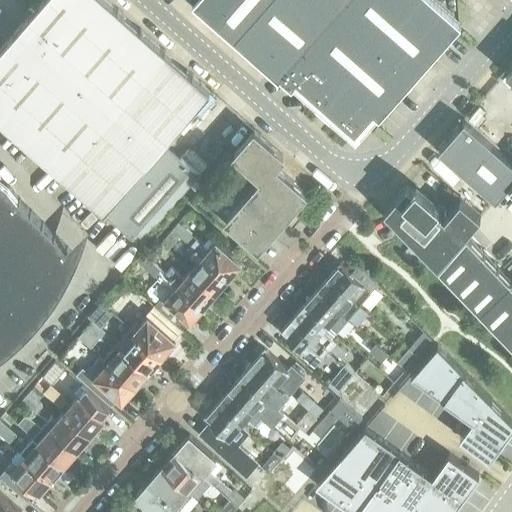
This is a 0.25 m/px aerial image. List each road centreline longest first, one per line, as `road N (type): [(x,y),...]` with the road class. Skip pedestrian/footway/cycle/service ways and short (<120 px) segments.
road 1 (residential): [(81,511),(342,215),(363,173)]
road 2 (unclassified): [(363,173),(337,167),(145,0)]
road 3 (unclassified): [(511,23),(385,163),(363,173)]
